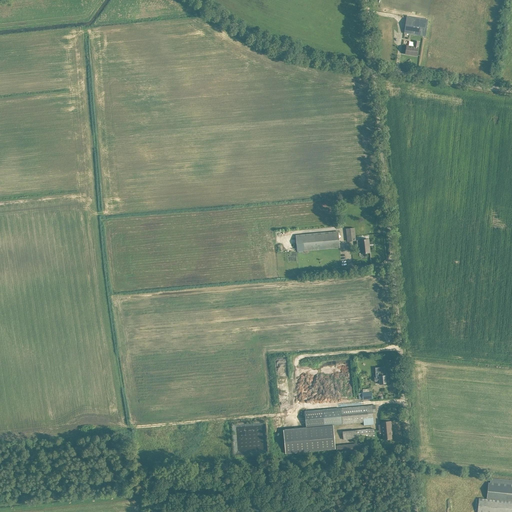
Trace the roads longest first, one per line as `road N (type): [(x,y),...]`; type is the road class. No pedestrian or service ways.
road 1 (unclassified): [(414,511),(373,69)]
road 2 (unclassified): [(373,69),(289,51),(200,0)]
road 3 (unclassified): [(511,91),(373,69)]
